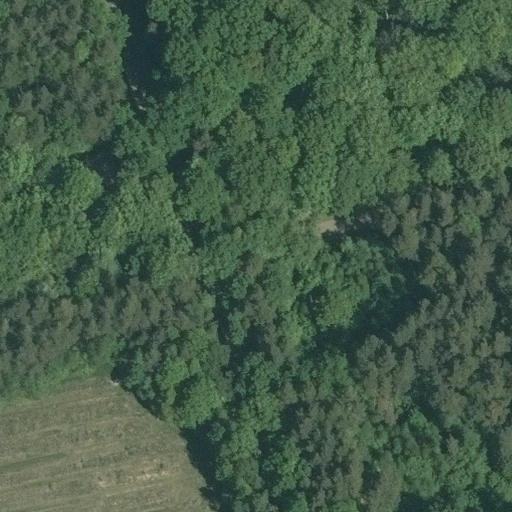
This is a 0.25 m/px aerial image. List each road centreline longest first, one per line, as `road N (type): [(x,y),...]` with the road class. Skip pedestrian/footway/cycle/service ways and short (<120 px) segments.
road 1 (unclassified): [(511,192),(194,252)]
road 2 (tertiary): [(284,511),(194,252)]
road 3 (tertiary): [(194,252),(107,0)]
road 4 (track): [(66,279),(48,171),(118,158)]
road 5 (track): [(194,252),(66,279)]
